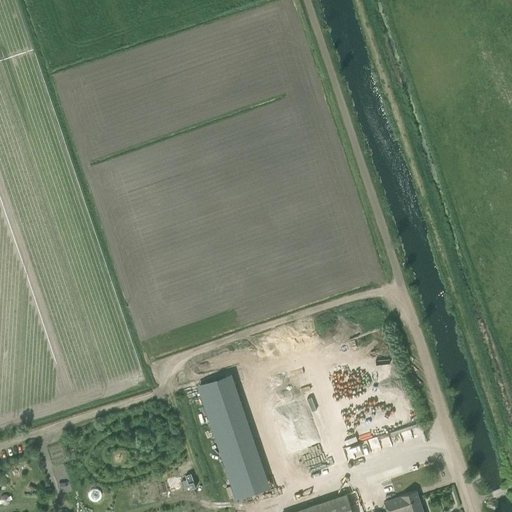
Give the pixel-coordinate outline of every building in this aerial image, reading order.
[(393,352),(387,353),(382,354),(384,362),(395,359),(393,352)] [(62,493),(71,491),(64,467),(56,469),(62,493)] [(187,479),(181,481),(184,490),(190,488),(191,489),(197,487),(191,473),(186,475),(187,479)] [(127,488),(132,504),(142,500),(136,485),(127,488)] [(404,511),(407,511),(424,511),(417,490),(402,495),(402,496),(385,502),(388,511),(404,511)] [(292,511),(353,511),(347,493),(292,511)]
